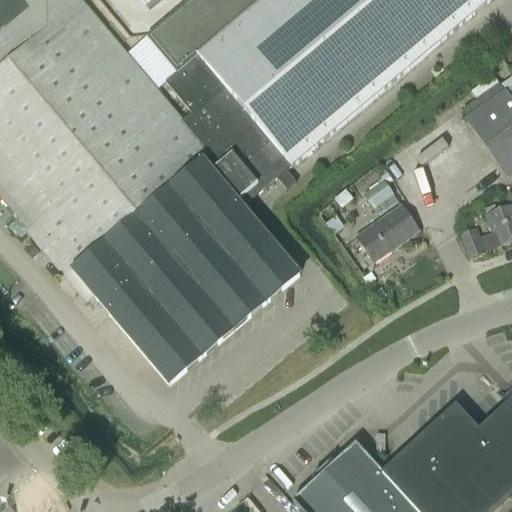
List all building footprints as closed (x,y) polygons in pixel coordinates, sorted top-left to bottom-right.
[(77,0),(0,0),(0,198),(29,233),(26,235),(37,247),(182,125),(77,0)] [(139,0),(148,10),(160,0),(139,0)] [(193,0),(147,39),(177,76),(166,86),(192,117),(182,125),(210,158),(204,164),(243,211),(277,182),(286,174),(291,170),(291,171),(341,129),(494,1),(492,0),(193,0)] [(511,105),(505,95),(499,87),(462,113),(467,121),(466,123),(470,129),(507,181),(511,178),(511,105)] [(182,125),(37,247),(65,280),(66,282),(88,308),(97,299),(171,387),(300,279),(243,211),(204,164),(210,158),(182,125)] [(374,212),(394,198),(384,184),(364,199),(374,212)] [(510,210),(502,213),(499,206),(483,212),(486,220),(485,220),(492,237),(478,242),(475,234),(460,240),(470,262),(511,244),(511,210),(511,211),(510,210)] [(419,235),(401,209),(356,241),(374,267),(419,235)] [(33,261),(41,270),(43,268),(47,264),(39,255),(35,259),(33,261)] [(398,462),(380,478),(412,511),(493,511),(511,495),(511,391),(506,398),(499,390),(495,394),(508,407),(478,434),(456,409),(429,433),(414,447),(398,462)] [(302,511),(412,511),(380,478),(356,451),(296,505),(302,511)]
